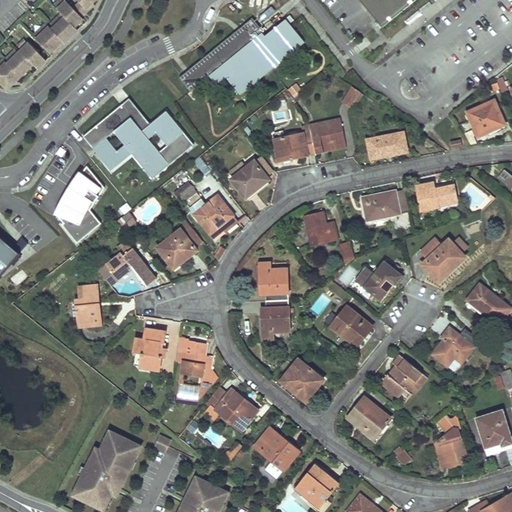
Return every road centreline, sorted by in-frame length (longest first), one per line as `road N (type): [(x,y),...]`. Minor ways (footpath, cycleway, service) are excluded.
road 1 (residential): [(511,152),(344,181),(299,197),(234,252),(218,309)]
road 2 (unclassified): [(0,178),(26,164),(109,74),(193,26),(202,0)]
road 3 (residential): [(317,430),(372,471),(415,486),(467,488),(511,476)]
road 4 (tertiary): [(0,137),(97,43),(122,0)]
road 5 (residential): [(218,309),(239,364),(317,430)]
road 6 (tertiary): [(112,0),(95,29),(9,112)]
road 7 (residential): [(317,430),(413,312)]
